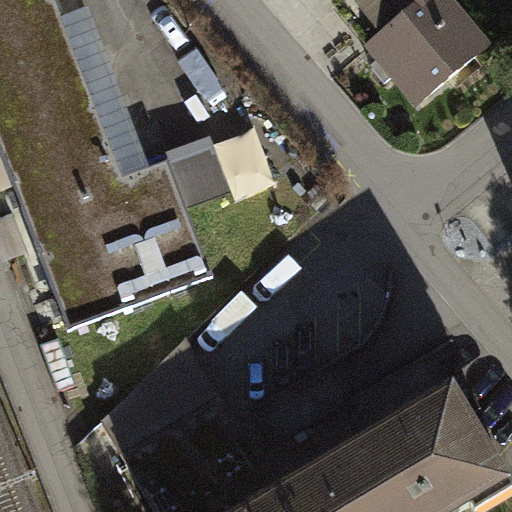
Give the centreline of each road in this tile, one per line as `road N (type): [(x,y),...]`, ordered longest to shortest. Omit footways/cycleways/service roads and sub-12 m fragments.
road 1 (residential): [(401,213),(228,0)]
road 2 (residential): [(0,308),(77,511)]
road 3 (residential): [(401,213),(511,351)]
road 4 (residential): [(511,124),(401,213)]
